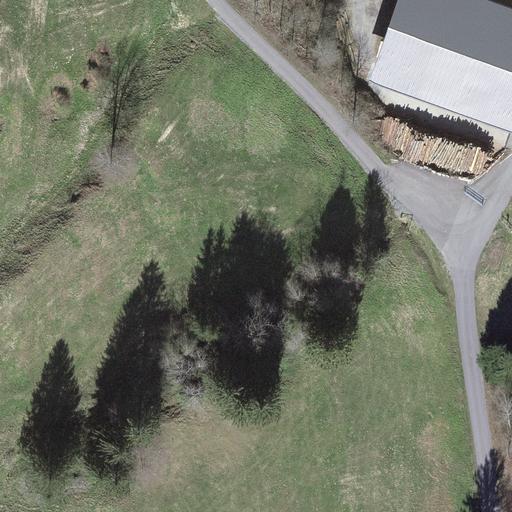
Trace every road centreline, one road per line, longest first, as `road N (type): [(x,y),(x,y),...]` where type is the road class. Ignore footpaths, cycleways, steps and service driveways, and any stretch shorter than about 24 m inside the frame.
road 1 (unclassified): [(227,0),(426,212),(461,220)]
road 2 (unclassified): [(461,220),(494,511)]
